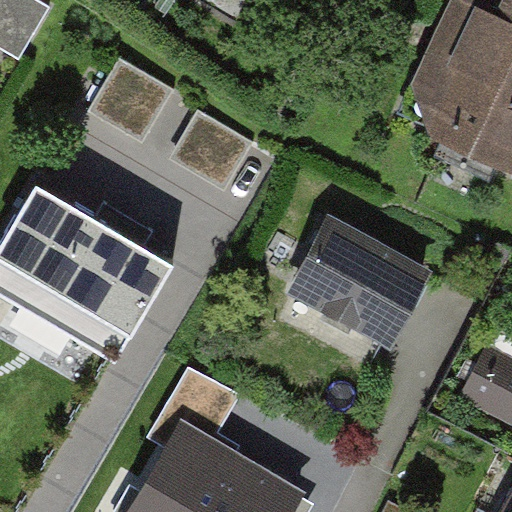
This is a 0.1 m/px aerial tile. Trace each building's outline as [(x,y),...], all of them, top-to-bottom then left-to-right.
[(0,0),(0,45),(20,58),(51,7),(39,0),(0,0)] [(497,159),(511,165),(511,0),(461,0),(429,74),(458,86),(439,131),(447,134),(439,154),(489,176),(497,159)] [(176,93),(121,63),(90,119),(145,149),(176,93)] [(253,146),(199,114),(171,163),(224,194),(253,146)] [(174,260),(38,180),(0,243),(0,289),(116,358),(174,260)] [(425,270),(332,222),(297,289),(329,305),(316,330),(378,362),(425,270)] [(511,360),(491,349),(467,393),(511,417),(511,360)] [(209,511),(242,458),(185,423),(131,511),(209,511)] [(288,511),(300,492),(242,458),(209,511),(288,511)] [(407,511),(408,511),(393,503),(388,511),(407,511)]
